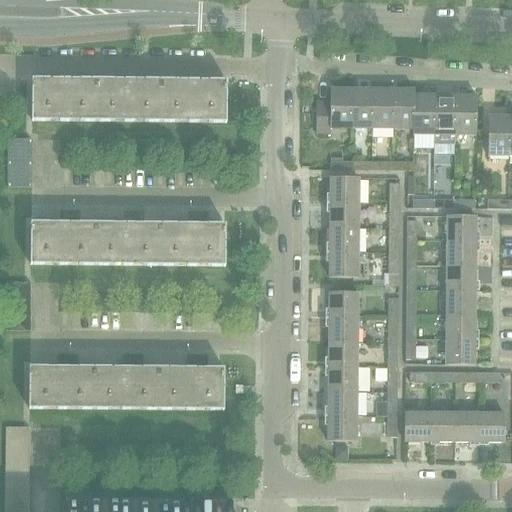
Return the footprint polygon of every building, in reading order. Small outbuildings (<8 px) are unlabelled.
[(31,122),(64,122),(65,81),(32,80),(31,122)] [(64,122),(96,122),(97,81),(65,81),(64,122)] [(96,122),(128,123),(129,81),(97,81),(96,122)] [(128,123),(160,123),(161,82),(129,81),(128,123)] [(160,123),(192,123),(193,82),(161,82),(160,123)] [(226,82),(193,82),(192,123),(225,124),(226,82)] [(330,131),(350,131),(351,89),(330,89),(330,103),(316,103),(315,135),(330,135),(330,131)] [(350,131),(371,131),(371,90),(351,89),(350,131)] [(371,131),(391,131),(392,90),(371,90),(371,131)] [(391,131),(412,132),(412,90),(392,90),(391,131)] [(412,137),(432,137),(433,95),(413,95),(413,90),(412,90),(412,132),(412,137)] [(432,137),(453,137),(453,96),(433,95),(432,137)] [(475,137),(475,96),(453,96),(453,137),(475,137)] [(487,158),(508,158),(508,117),(488,116),(487,158)] [(8,140),(8,153),(31,153),(31,141),(8,140)] [(8,153),(7,164),(31,165),(31,153),(8,153)] [(329,162),(329,171),(350,171),(350,163),(329,162)] [(350,163),(350,171),(370,171),(370,163),(350,163)] [(370,163),(370,171),(391,172),(391,163),(370,163)] [(391,163),(391,172),(413,172),(413,163),(391,163)] [(7,164),(7,176),(31,176),(31,165),(7,164)] [(31,189),(31,176),(7,176),(7,189),(31,189)] [(326,196),(326,205),(358,205),(358,180),(329,180),(329,196),(326,196)] [(388,185),(388,205),(399,205),(399,185),(388,185)] [(412,201),(412,208),(416,210),(432,210),(432,201),(412,201)] [(432,201),(432,210),(452,210),(452,201),(432,201)] [(452,201),(452,210),(474,210),(474,201),(452,201)] [(487,201),(487,210),(507,210),(508,203),(508,201),(487,201)] [(329,215),(329,229),(358,230),(358,205),(326,205),(326,215),(329,215)] [(388,205),(388,230),(398,230),(399,205),(388,205)] [(446,218),(446,243),(478,244),(478,234),(475,234),(475,218),(446,218)] [(406,222),(406,242),(416,243),(417,222),(406,222)] [(30,266),(63,266),(64,225),(31,225),(30,266)] [(63,266),(95,267),(96,226),(64,225),(63,266)] [(95,267),(127,267),(128,226),(96,226),(95,267)] [(127,267),(159,268),(160,226),(128,226),(127,267)] [(159,268),(191,268),(191,227),(160,226),(159,268)] [(225,227),(191,227),(191,268),(224,268),(225,227)] [(325,244),(325,254),(358,254),(358,230),(329,229),(329,244),(325,244)] [(388,230),(387,254),(398,255),(398,230),(388,230)] [(406,242),(406,267),(416,267),(416,243),(406,242)] [(446,243),(446,267),(475,268),(475,253),(478,253),(478,244),(446,243)] [(328,279),(357,279),(358,254),(325,254),(325,263),(328,263),(328,279)] [(387,254),(387,274),(398,274),(398,255),(387,254)] [(406,267),(405,291),(416,291),(416,267),(406,267)] [(446,267),(445,292),(475,292),(475,293),(478,293),(478,283),(475,283),(475,268),(446,267)] [(6,284),(6,297),(30,297),(30,285),(6,284)] [(405,291),(405,316),(416,316),(416,291),(405,291)] [(445,292),(445,316),(474,316),(475,293),(475,292),(445,292)] [(325,311),(325,320),(357,321),(357,295),(328,295),(328,311),(325,311)] [(6,297),(6,308),(30,309),(30,297),(6,297)] [(387,299),(387,321),(397,321),(397,300),(387,299)] [(6,308),(6,320),(30,320),(30,309),(6,308)] [(405,316),(405,340),(415,340),(416,316),(405,316)] [(445,316),(445,340),(477,340),(477,331),(474,331),(474,316),(445,316)] [(30,333),(30,320),(6,320),(6,332),(30,333)] [(328,330),(328,345),(357,345),(357,321),(325,320),(325,330),(328,330)] [(387,321),(387,345),(397,345),(397,321),(387,321)] [(405,340),(405,361),(415,361),(415,340),(405,340)] [(445,366),(474,366),(474,350),(477,350),(477,340),(445,340),(445,366)] [(324,359),(324,369),(356,369),(357,345),(328,345),(327,359),(324,359)] [(387,345),(387,369),(397,369),(397,345),(387,345)] [(29,410),(62,410),(62,369),(29,369),(29,410)] [(62,410),(94,411),(94,369),(62,369),(62,410)] [(94,411),(126,411),(126,370),(94,369),(94,411)] [(327,378),(327,393),(356,393),(356,369),(324,369),(324,378),(327,378)] [(387,369),(386,394),(396,394),(397,369),(387,369)] [(126,411),(158,411),(158,370),(126,370),(126,411)] [(158,411),(190,411),(190,370),(158,370),(158,411)] [(223,371),(190,370),(190,411),(223,412),(223,371)] [(409,373),(409,384),(430,384),(430,373),(409,373)] [(430,373),(430,384),(454,384),(454,374),(430,373)] [(454,374),(454,384),(479,384),(479,374),(454,374)] [(479,374),(479,384),(499,385),(499,374),(479,374)] [(324,408),(324,417),(356,417),(356,393),(327,393),(327,408),(324,408)] [(386,394),(386,418),(396,418),(396,394),(386,394)] [(428,443),(429,443),(429,414),(404,414),(404,442),(428,443)] [(438,443),(453,443),(454,414),(429,414),(429,443),(428,443),(428,446),(438,446),(438,443)] [(468,446),(478,446),(478,414),(454,414),(453,443),(468,443),(468,446)] [(503,415),(478,414),(478,446),(487,446),(487,443),(503,444),(503,415)] [(356,443),(356,417),(324,417),(324,427),(327,427),(326,442),(356,443)] [(386,418),(386,438),(396,438),(396,418),(386,418)] [(5,428),(5,441),(29,441),(29,428),(5,428)] [(5,441),(5,452),(29,453),(29,441),(5,441)] [(5,452),(5,464),(29,464),(29,453),(5,452)] [(5,464),(4,476),(28,476),(29,464),(5,464)] [(4,476),(4,488),(28,489),(28,476),(4,476)] [(4,488),(4,500),(28,501),(28,489),(4,488)] [(4,500),(4,511),(28,511),(28,501),(4,500)]
